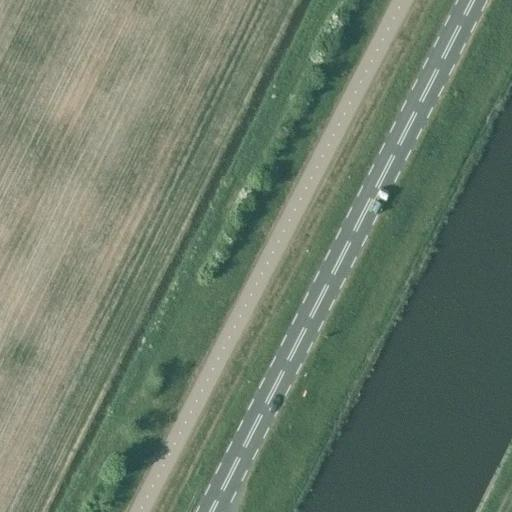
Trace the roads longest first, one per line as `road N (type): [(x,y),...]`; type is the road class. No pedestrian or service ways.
road 1 (primary): [(210,511),(473,0)]
road 2 (unclassified): [(401,0),(138,511)]
